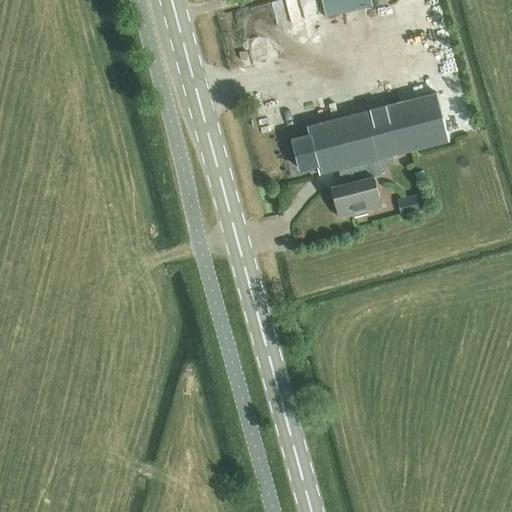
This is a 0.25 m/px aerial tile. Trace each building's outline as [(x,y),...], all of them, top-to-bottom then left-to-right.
[(373,0),(322,0),(329,23),(377,9),(373,0)] [(421,44),(422,53),(443,50),(442,41),(421,44)] [(420,76),(388,82),(390,92),(422,86),(420,76)] [(317,165),(319,173),(338,168),(342,184),(330,187),(337,216),(353,213),(354,216),(366,213),(365,209),(381,205),(373,176),(369,161),(449,141),(437,93),(397,103),(307,126),(308,132),(289,137),(293,156),(296,155),(300,170),(317,165)] [(397,200),(400,215),(424,210),(420,194),(397,200)]
